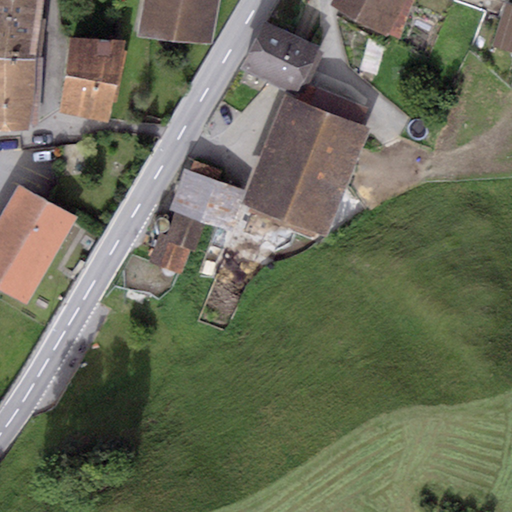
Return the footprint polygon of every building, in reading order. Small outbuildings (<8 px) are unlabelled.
[(0,0),(0,56),(32,59),(36,0),(0,0)] [(144,0),(141,36),(216,45),(220,0),(144,0)] [(330,0),(327,8),(385,38),(406,0),(330,0)] [(511,6),(505,4),(492,47),(511,52),(511,6)] [(316,48),(259,21),(237,69),(294,95),(316,48)] [(119,50),(65,40),(52,111),(105,121),(119,50)] [(32,59),(0,56),(0,130),(26,129),(32,59)] [(367,129),(278,97),(238,210),(327,241),(367,129)] [(243,192),(181,170),(167,209),(228,231),(243,192)] [(73,220),(14,186),(0,209),(0,294),(22,307),(73,220)] [(202,227),(172,217),(165,240),(194,250),(202,227)] [(191,253),(158,240),(149,263),(182,275),(191,253)]
